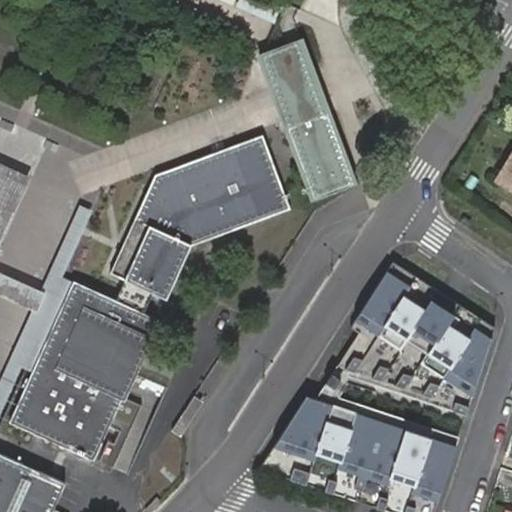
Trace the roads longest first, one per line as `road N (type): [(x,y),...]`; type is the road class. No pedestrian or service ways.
road 1 (residential): [(211,485),(394,216)]
road 2 (residential): [(394,216),(511,33)]
road 3 (residential): [(455,511),(511,346)]
road 4 (residential): [(511,287),(394,216)]
